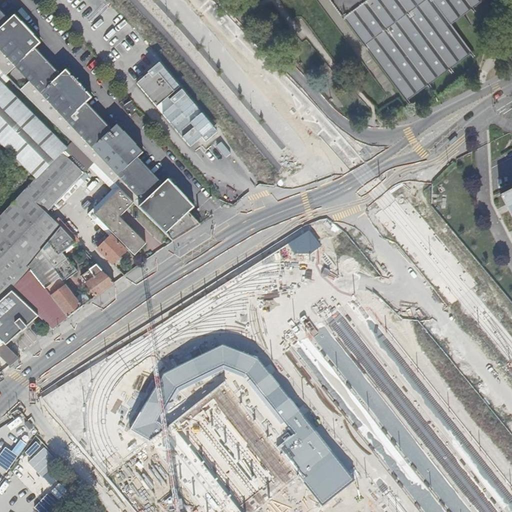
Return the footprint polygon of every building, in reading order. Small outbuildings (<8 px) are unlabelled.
[(331,0),(406,100),(471,52),(450,24),(482,0),(331,0)] [(0,28),(105,132),(191,218),(193,217),(189,213),(194,208),(168,180),(163,185),(138,158),(143,153),(117,125),(112,130),(86,103),(91,98),(66,71),(60,76),(35,48),(40,43),(14,16),(9,21),(0,11),(0,28)] [(29,81),(20,90),(70,140),(120,190),(134,203),(173,242),(199,226),(191,218),(105,132),(0,28),(0,70),(5,76),(15,67),(29,81)] [(22,164),(30,171),(36,177),(60,151),(64,146),(0,81),(0,141),(18,160),(22,164)] [(135,107),(127,98),(123,102),(131,111),(135,107)] [(62,153),(60,151),(36,177),(30,184),(62,153)] [(80,169),(62,153),(30,184),(29,185),(2,214),(0,215),(0,270),(21,247),(12,241),(80,169)] [(22,164),(18,160),(11,166),(23,178),(30,171),(22,164)] [(83,173),(80,169),(12,241),(21,247),(34,258),(40,251),(61,226),(47,212),(83,173)] [(92,185),(76,200),(84,207),(99,192),(92,185)] [(511,189),(500,196),(500,197),(501,197),(511,217),(511,189)] [(120,217),(134,203),(120,190),(117,192),(93,213),(135,255),(146,243),(120,217)] [(201,225),(193,217),(191,218),(199,226),(201,225)] [(66,254),(77,244),(61,226),(40,251),(65,284),(79,273),(69,260),(70,259),(66,254)] [(101,253),(92,261),(97,266),(104,274),(110,268),(108,267),(112,263),(113,265),(127,251),(112,235),(98,249),(101,253)] [(0,297),(30,269),(27,266),(34,258),(21,247),(0,270),(0,297)] [(40,251),(34,258),(27,266),(30,269),(46,291),(67,318),(68,319),(83,307),(65,284),(40,251)] [(81,278),(96,298),(114,284),(104,274),(97,266),(81,278)] [(0,340),(5,345),(37,315),(26,305),(11,291),(0,301),(0,340)] [(46,291),(26,305),(37,315),(49,327),(52,330),(67,318),(46,291)] [(0,356),(10,366),(19,358),(5,345),(0,340),(0,356)] [(299,475),(323,505),(354,480),(258,360),(222,346),(164,375),(131,430),(150,441),(164,430),(159,424),(156,422),(177,389),(223,365),(246,374),(294,434),(277,448),(299,475)] [(150,441),(206,511),(252,511),(299,475),(277,448),(225,382),(164,430),(150,441)] [(45,447),(28,463),(41,477),(58,461),(45,447)]
